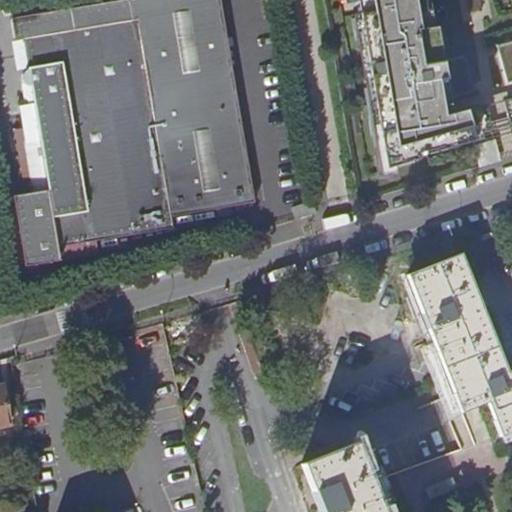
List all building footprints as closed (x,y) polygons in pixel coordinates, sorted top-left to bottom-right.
[(27,39),(36,37),(41,67),(32,69),(28,71),(26,72),(24,76),(25,80),(25,82),(27,85),(28,86),(30,87),(34,88),(40,87),(42,97),(37,98),(44,138),(33,139),(35,151),(46,150),(53,193),(15,199),(27,268),(64,262),(62,246),(175,226),(173,214),(252,200),(215,0),(127,0),(15,19),(19,40),(27,39)] [(511,0),(364,0),(367,16),(370,47),(374,87),(384,168),(392,167),(417,161),(417,148),(423,148),(423,156),(471,136),(464,111),(450,115),(447,100),(474,85),(474,84),(470,84),(463,48),(467,47),(467,46),(436,53),(429,20),(426,20),(421,0),(510,0),(511,2),(505,3),(511,32),(481,39),(489,77),(511,72),(511,0)] [(363,48),(370,47),(367,16),(359,16),(363,48)] [(27,39),(32,69),(41,67),(36,37),(27,39)] [(31,152),(35,151),(33,139),(44,138),(37,98),(42,97),(40,87),(34,88),(30,87),(28,86),(30,99),(22,101),(31,152)] [(384,168),(374,87),(367,88),(377,178),(393,176),(392,167),(384,168)] [(482,105),(464,111),(471,136),(474,154),(478,166),(498,160),(494,145),(511,140),(511,144),(511,96),(499,100),(506,123),(489,129),(482,105)] [(489,403),(502,437),(511,432),(511,370),(509,372),(463,254),(410,275),(441,355),(450,379),(463,413),(481,406),(489,403)] [(0,388),(0,427),(11,426),(4,387),(0,388)] [(303,465),(321,511),(383,511),(357,443),(303,465)] [(0,498),(0,511),(6,511),(31,508),(29,493),(0,498)]
